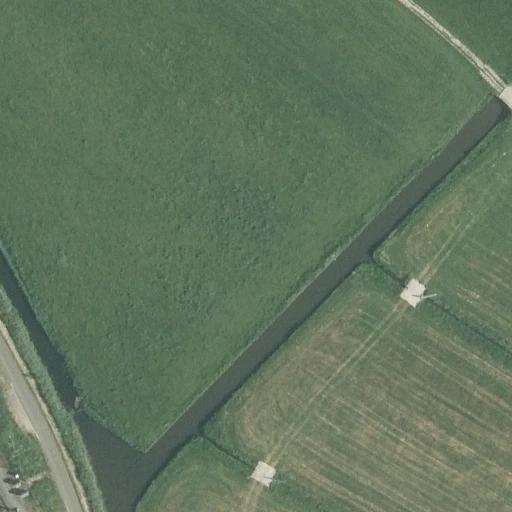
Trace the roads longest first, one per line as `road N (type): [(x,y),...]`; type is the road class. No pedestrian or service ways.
road 1 (track): [(511,195),(270,470),(257,511)]
road 2 (track): [(497,82),(403,0)]
